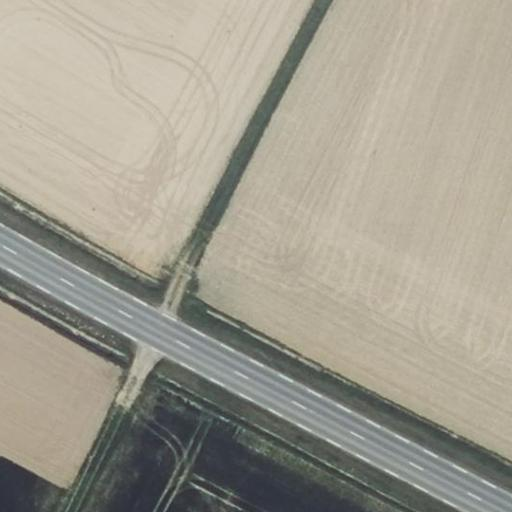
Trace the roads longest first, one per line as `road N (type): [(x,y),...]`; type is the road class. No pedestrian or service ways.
road 1 (track): [(324,0),(68,511)]
road 2 (tertiary): [(0,244),(503,511)]
